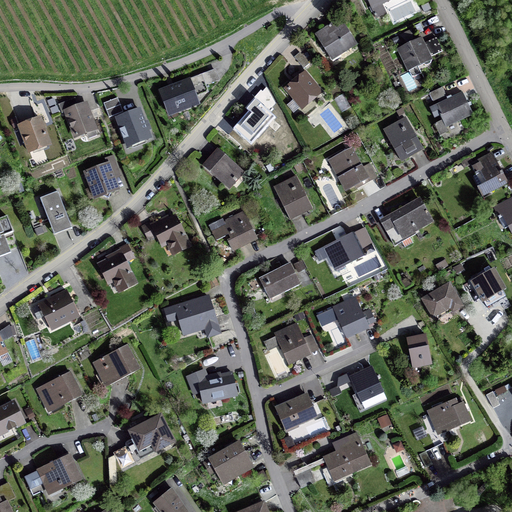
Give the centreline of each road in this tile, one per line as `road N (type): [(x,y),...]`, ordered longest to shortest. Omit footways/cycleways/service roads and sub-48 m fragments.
road 1 (residential): [(505,130),(227,276),(287,511)]
road 2 (residential): [(0,305),(150,189),(309,6)]
road 3 (residential): [(0,90),(83,89),(133,78),(309,6)]
road 4 (residential): [(369,511),(511,449)]
road 5 (residential): [(440,0),(505,130)]
